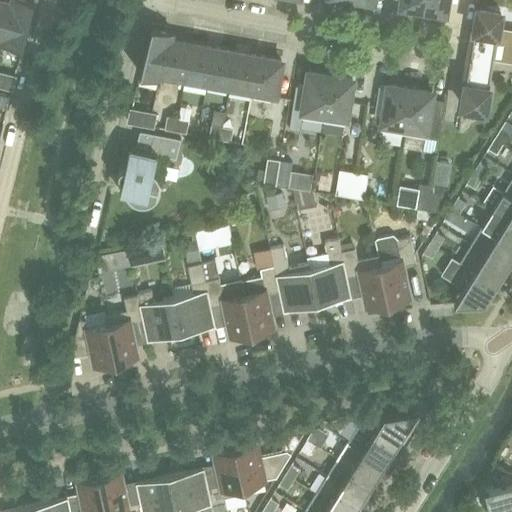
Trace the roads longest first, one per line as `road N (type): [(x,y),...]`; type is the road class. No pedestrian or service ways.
road 1 (unclassified): [(0,427),(414,340),(511,337)]
road 2 (residential): [(457,49),(138,1)]
road 3 (residential): [(85,232),(138,1)]
road 4 (residential): [(3,214),(54,0)]
road 5 (residential): [(405,511),(511,342)]
